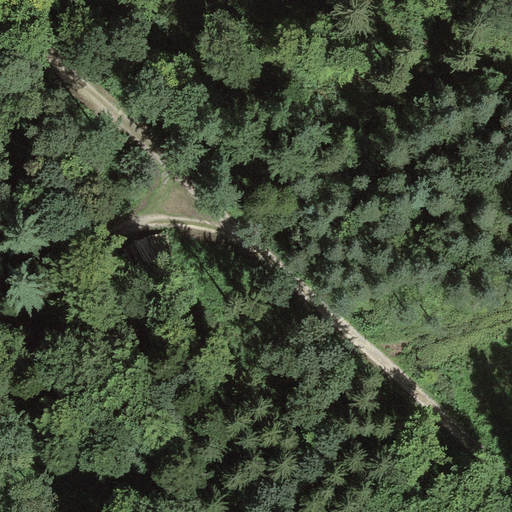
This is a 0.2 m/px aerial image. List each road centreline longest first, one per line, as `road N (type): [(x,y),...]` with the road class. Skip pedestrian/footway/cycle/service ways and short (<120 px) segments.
road 1 (track): [(0,4),(248,247),(511,478)]
road 2 (track): [(193,193),(115,208),(82,233),(31,298),(0,357)]
